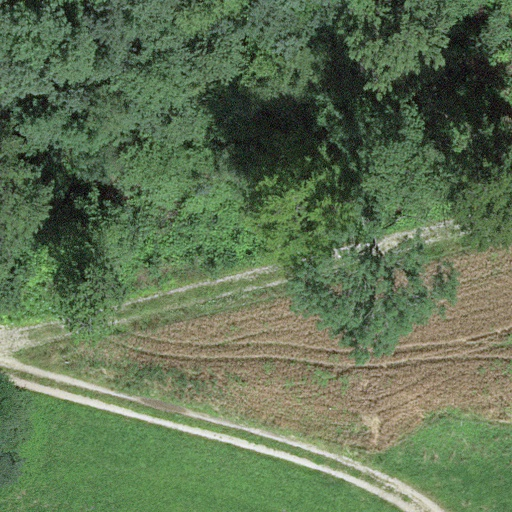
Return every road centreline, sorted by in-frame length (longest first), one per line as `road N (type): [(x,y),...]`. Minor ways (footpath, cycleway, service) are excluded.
road 1 (track): [(0,359),(511,216)]
road 2 (track): [(0,370),(255,437),(371,477),(427,511)]
